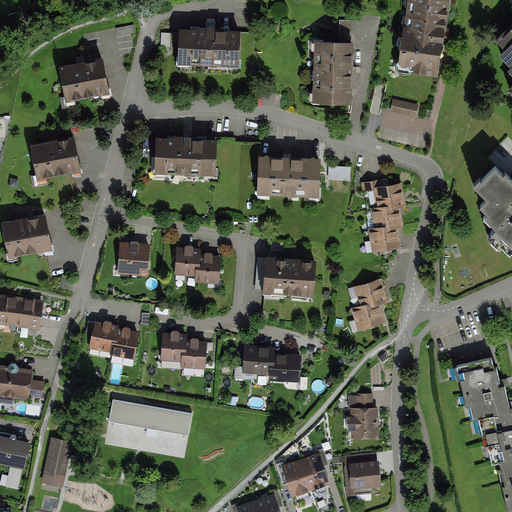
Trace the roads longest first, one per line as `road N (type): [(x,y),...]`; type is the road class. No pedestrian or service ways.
road 1 (residential): [(408,309),(436,183),(424,162),(252,109),(129,106)]
road 2 (residential): [(102,213),(236,239),(242,250),(234,323)]
road 3 (residential): [(404,507),(398,392),(408,309)]
road 4 (residential): [(129,106),(146,28),(155,16),(204,0)]
